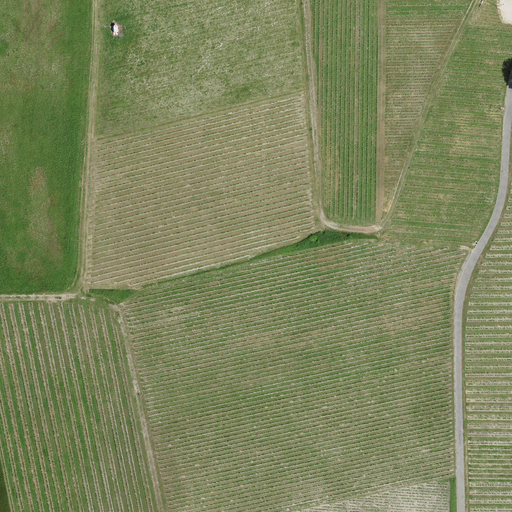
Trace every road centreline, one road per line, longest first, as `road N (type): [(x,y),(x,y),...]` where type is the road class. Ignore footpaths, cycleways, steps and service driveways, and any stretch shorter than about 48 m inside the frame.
road 1 (track): [(306,0),(320,207),(323,220),(350,230),(376,229),(385,220),(475,0)]
road 2 (track): [(461,511),(458,309),(500,200),(509,99)]
road 3 (track): [(0,298),(114,306),(129,342),(163,511)]
road 4 (track): [(96,0),(77,299)]
